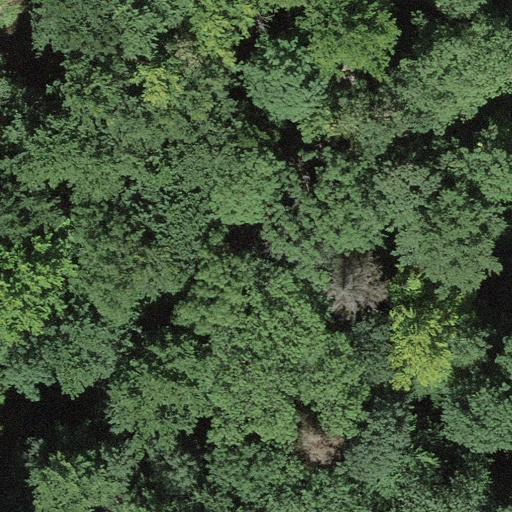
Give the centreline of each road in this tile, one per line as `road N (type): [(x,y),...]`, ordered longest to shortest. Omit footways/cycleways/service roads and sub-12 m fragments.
road 1 (track): [(110,511),(366,0)]
road 2 (track): [(236,0),(74,111),(0,181)]
